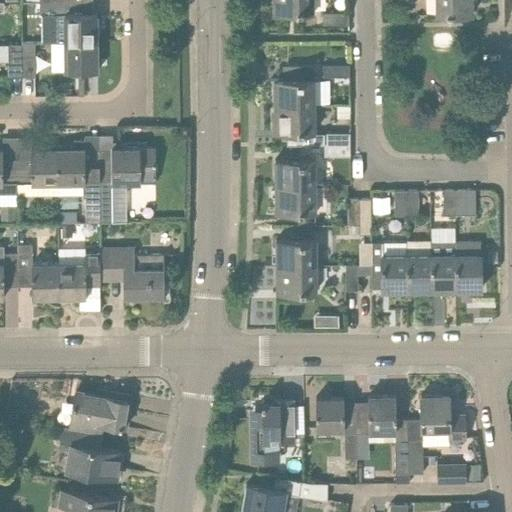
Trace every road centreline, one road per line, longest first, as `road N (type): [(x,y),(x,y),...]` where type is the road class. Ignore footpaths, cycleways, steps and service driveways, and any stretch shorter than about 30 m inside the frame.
road 1 (residential): [(205,355),(208,0)]
road 2 (residential): [(511,168),(392,168),(374,158),(365,0)]
road 3 (residential): [(205,355),(481,353)]
road 4 (residential): [(0,108),(127,103),(141,81),(139,0)]
road 5 (residential): [(205,355),(0,355)]
road 6 (residential): [(504,511),(481,353)]
road 7 (residential): [(178,511),(205,355)]
